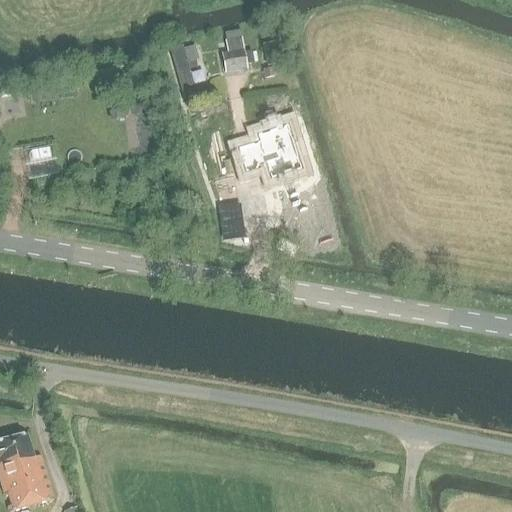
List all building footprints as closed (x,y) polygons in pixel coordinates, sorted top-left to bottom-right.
[(224,75),(246,71),(239,32),(223,35),(226,54),(220,55),(224,75)] [(276,43),(262,46),(266,67),(281,64),(276,43)] [(182,48),(169,52),(181,95),(194,91),(187,65),(198,62),(194,48),(183,51),(182,48)] [(266,167),(271,182),(303,172),(289,127),(257,136),(259,144),(238,150),(245,175),(259,171),(259,169),(266,167)] [(7,509),(8,511),(20,511),(28,510),(28,507),(37,504),(38,507),(53,503),(41,458),(34,460),(27,436),(0,444),(0,482),(4,497),(8,496),(11,508),(7,509)]
